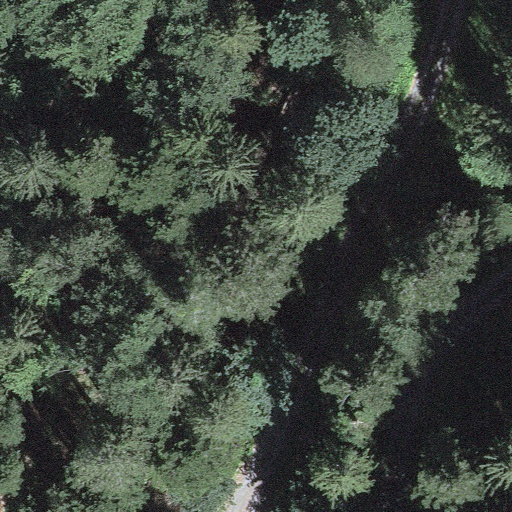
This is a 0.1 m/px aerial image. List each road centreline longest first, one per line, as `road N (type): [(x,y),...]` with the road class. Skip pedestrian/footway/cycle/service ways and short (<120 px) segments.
road 1 (track): [(453,0),(445,45),(329,296),(259,511)]
road 2 (track): [(389,511),(425,356),(511,267)]
